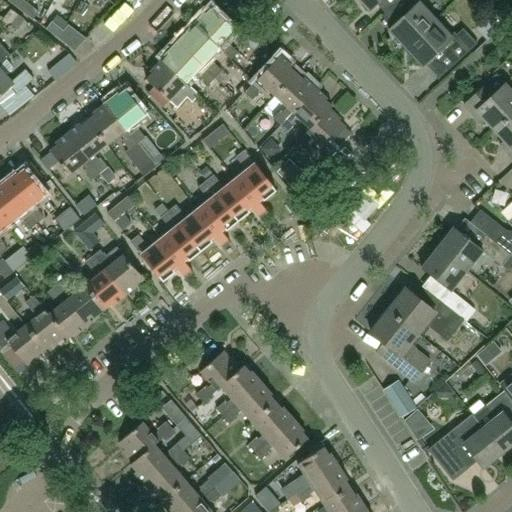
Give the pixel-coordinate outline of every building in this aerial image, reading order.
[(11,0),(11,1),(22,10),(27,2),(24,0),(11,0)] [(362,0),(371,9),(377,4),(386,12),(394,4),(398,0),(362,0)] [(426,2),(424,0),(398,0),(394,4),(405,16),(389,30),(406,48),(437,19),(423,4),(426,2)] [(33,19),(39,11),(27,2),(22,10),(33,19)] [(15,32),(25,20),(11,9),(1,21),(15,32)] [(196,27),(219,48),(232,60),(238,53),(230,45),(228,47),(224,43),(236,30),(213,9),(207,16),(205,13),(194,25),(196,27)] [(58,15),(47,29),(58,38),(69,25),(58,15)] [(437,19),(406,48),(423,66),(425,65),(433,58),(446,72),(477,43),(463,28),(456,34),(454,32),(451,34),(437,19)] [(86,38),(69,25),(58,38),(74,51),(86,38)] [(208,60),(219,48),(196,27),(190,33),(189,31),(178,43),(216,77),(222,70),(214,62),(212,64),(208,60)] [(0,43),(0,65),(6,60),(11,56),(0,43)] [(216,77),(178,43),(168,54),(169,55),(163,62),(186,83),(187,83),(198,71),(202,74),(200,76),(209,85),(216,77)] [(70,54),(61,61),(68,70),(77,63),(70,54)] [(275,96),(297,73),(292,67),(293,66),(281,55),(246,93),(253,99),(261,90),(259,88),(263,84),(275,96)] [(13,67),(6,60),(0,65),(0,96),(11,86),(18,93),(34,79),(26,70),(12,82),(7,76),(12,71),(13,67)] [(154,87),(149,93),(164,107),(170,101),(178,109),(188,98),(193,102),(200,95),(187,83),(186,83),(163,62),(161,60),(151,72),(152,73),(146,80),(154,87)] [(281,125),(316,87),(305,77),(303,78),(297,73),(275,96),(288,108),(284,112),(282,110),(274,119),(281,125)] [(511,91),(498,76),(465,106),(474,115),(478,111),(496,130),(511,115),(511,91)] [(310,129),(311,130),(331,108),(333,106),(327,101),(329,99),(316,87),(281,125),(288,132),(296,123),(294,121),(297,117),(310,129)] [(118,94),(106,104),(138,144),(145,137),(138,129),(136,130),(132,126),(146,115),(127,91),(120,97),(118,94)] [(130,150),(138,144),(106,104),(94,114),(95,116),(89,121),(109,146),(121,135),(125,139),(123,141),(130,150)] [(347,127),(340,120),(341,118),(331,108),(311,130),(310,129),(294,145),(302,153),(311,143),(309,141),(313,137),(326,149),(335,139),(347,127)] [(511,115),(496,130),(511,146),(511,150),(509,153),(511,156),(511,115)] [(81,124),(69,135),(100,174),(108,167),(101,159),(99,160),(96,156),(109,146),(89,121),(83,126),(81,124)] [(223,124),(203,140),(209,149),(229,133),(223,124)] [(347,127),(335,139),(342,145),(353,133),(347,127)] [(93,180),(100,174),(69,135),(57,144),(58,145),(51,151),(70,175),(84,165),(87,169),(85,170),(93,180)] [(126,153),(145,176),(156,167),(138,144),(126,153)] [(261,204),(278,191),(246,151),(236,158),(248,173),(237,181),(250,198),(264,215),(268,212),(261,204)] [(18,174),(5,184),(38,224),(45,217),(37,208),(35,210),(32,206),(45,195),(26,171),(20,176),(18,174)] [(264,215),(250,198),(237,181),(227,190),(216,176),(208,182),(223,202),(239,222),(254,210),(261,218),(264,215)] [(103,205),(119,190),(108,178),(92,192),(103,205)] [(200,211),(214,228),(228,246),(232,243),(225,233),(239,222),(223,202),(208,182),(200,189),(211,202),(200,211)] [(30,230),(38,224),(5,184),(0,188),(0,216),(7,225),(21,214),(24,219),(22,220),(30,230)] [(114,221),(134,205),(127,196),(107,212),(114,221)] [(228,246),(214,228),(200,211),(189,220),(178,206),(170,212),(202,252),(217,240),(224,249),(228,246)] [(472,222),(488,235),(496,242),(506,230),(481,210),(472,222)] [(162,241),(176,258),(190,276),(194,273),(187,264),(202,252),(170,212),(162,218),(173,232),(162,241)] [(81,226),(73,232),(87,251),(98,242),(91,233),(84,223),(81,226)] [(496,242),(488,235),(479,246),(455,227),(439,247),(469,271),(484,251),(503,266),(511,254),(496,242)] [(190,276),(176,258),(162,241),(151,250),(140,236),(132,242),(164,282),(179,270),(186,279),(190,276)] [(101,250),(93,257),(125,295),(137,285),(136,284),(142,279),(117,247),(106,256),(101,250)] [(443,302),(462,317),(471,305),(453,291),(469,271),(439,247),(423,268),(447,287),(438,298),(443,302)] [(97,276),(85,285),(105,309),(111,304),(112,305),(125,295),(93,257),(86,263),(97,276)] [(64,280),(56,287),(88,325),(99,316),(98,315),(105,309),(85,285),(75,294),(64,280)] [(65,335),(64,336),(67,339),(74,333),(75,335),(88,325),(56,287),(48,293),(59,305),(48,314),(65,335)] [(389,310),(419,334),(427,324),(448,341),(465,319),(462,317),(443,302),(435,311),(406,288),(389,310)] [(53,345),(64,336),(65,335),(48,314),(33,296),(26,303),(37,316),(26,325),(45,349),(51,344),(53,345)] [(419,334),(389,310),(372,332),(401,355),(393,365),(415,382),(432,361),(410,344),(419,334)] [(6,340),(27,365),(39,355),(38,355),(45,349),(26,325),(15,334),(3,320),(2,319),(0,320),(0,344),(0,345),(6,340)] [(206,386),(196,394),(203,402),(221,386),(242,368),(242,367),(232,355),(229,358),(224,351),(200,371),(212,384),(208,388),(206,386)] [(244,365),(242,367),(242,368),(221,386),(231,398),(227,401),(225,399),(216,407),(224,416),(262,382),(252,370),(250,372),(244,365)] [(511,376),(502,385),(506,390),(511,397),(511,376)] [(253,423),(276,402),(271,396),(273,394),(262,382),(224,416),(230,422),(239,414),(237,413),(241,409),(253,423)] [(384,391),(402,418),(413,411),(395,384),(384,391)] [(511,397),(506,390),(475,416),(503,451),(511,444),(511,397)] [(255,452),(294,418),(283,407),(281,408),(276,402),(253,423),(263,435),(259,438),(258,436),(249,444),(255,452)] [(441,439),(461,464),(474,454),(484,467),(503,451),(475,416),(473,414),(441,439)] [(304,430),(294,418),(255,452),(261,459),(270,451),(269,449),(273,445),(284,458),(308,438),(302,431),(304,430)] [(143,423),(120,443),(126,449),(123,451),(133,462),(134,463),(154,445),(155,445),(173,429),(166,422),(156,430),(158,432),(154,436),(143,423)] [(135,473),(145,485),(184,451),(176,442),(167,451),(168,453),(164,456),(155,445),(154,445),(134,463),(133,462),(131,464),(137,471),(135,473)] [(305,475),(282,490),(288,499),(296,493),(339,466),(331,453),(328,454),(324,447),(298,463),(305,475)] [(184,451),(145,485),(155,497),(157,495),(162,501),(186,481),(175,468),(179,465),(181,467),(191,458),(184,451)] [(324,504),(350,488),(345,480),(347,479),(339,466),(296,493),(301,502),(312,496),(311,493),(316,491),(324,504)] [(186,481),(162,501),(168,507),(166,509),(168,511),(186,511),(215,487),(208,479),(199,487),(200,489),(196,493),(186,481)] [(215,487),(186,511),(212,511),(206,504),(210,501),(212,503),(221,494),(215,487)] [(356,511),(366,506),(357,492),(354,494),(350,488),(324,504),(329,511),(356,511)]
